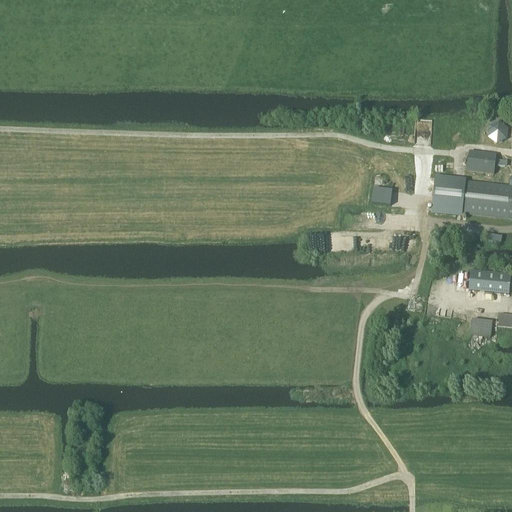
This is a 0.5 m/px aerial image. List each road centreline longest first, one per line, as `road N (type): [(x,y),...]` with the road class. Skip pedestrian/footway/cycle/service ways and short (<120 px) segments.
road 1 (track): [(456,154),(331,136),(0,129)]
road 2 (track): [(412,511),(407,483),(391,477),(333,492),(0,497)]
road 3 (track): [(511,228),(430,221),(412,297),(313,290)]
